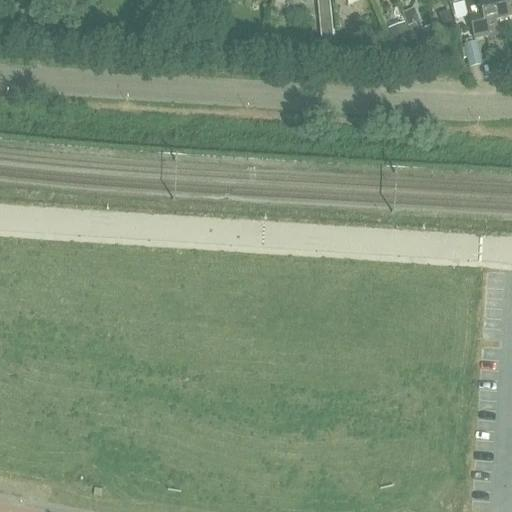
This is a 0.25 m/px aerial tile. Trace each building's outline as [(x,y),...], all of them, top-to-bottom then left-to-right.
[(473,38),(485,35),(486,38),(498,35),(494,21),(506,19),(501,0),(476,0),(480,14),(468,17),(473,38)] [(511,0),(501,0),(506,19),(511,17),(511,0)] [(437,15),(443,27),(453,22),(448,10),(437,15)] [(417,23),(406,27),(411,38),(411,39),(422,35),(417,23)] [(476,42),(462,45),(468,69),(482,65),(476,42)] [(415,287),(61,263),(48,449),(403,473),(415,287)]
